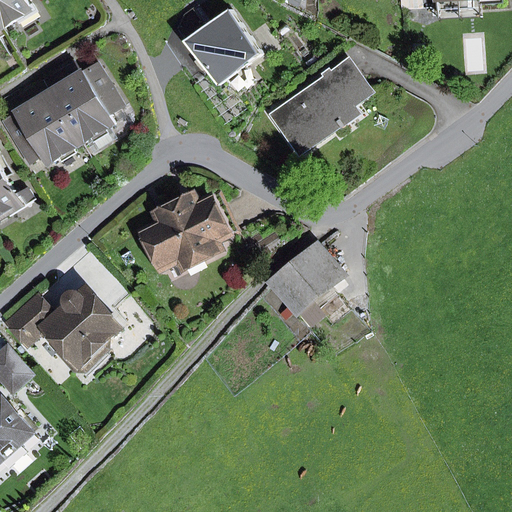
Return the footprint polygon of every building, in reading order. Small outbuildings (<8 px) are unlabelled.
[(0,0),(0,24),(3,30),(19,20),(21,13),(32,6),(28,0),(0,0)] [(22,24),(41,12),(36,4),(32,6),(21,13),(19,20),(22,24)] [(265,55),(234,10),(189,42),(221,86),(265,55)] [(356,104),(374,91),(353,61),(276,116),(302,153),(342,125),(344,129),(347,127),(339,116),(356,104)] [(79,77),(73,67),(47,82),(85,144),(117,124),(111,115),(126,106),(100,64),(84,74),(79,77)] [(79,77),(84,74),(77,64),(73,67),(79,77)] [(47,154),(53,164),(61,159),(77,149),(85,144),(47,82),(21,98),(28,109),(23,112),(7,122),(32,163),(47,154)] [(23,112),(28,109),(21,98),(17,101),(23,112)] [(339,116),(347,127),(364,115),(356,104),(339,116)] [(93,139),(96,143),(111,134),(109,130),(93,139)] [(61,159),(64,163),(79,153),(77,149),(61,159)] [(0,220),(11,214),(12,206),(22,200),(20,196),(0,163),(0,220)] [(31,190),(20,196),(22,200),(12,206),(11,214),(12,216),(38,201),(31,190)] [(223,250),(218,241),(231,234),(219,209),(225,205),(220,195),(200,205),(195,196),(159,214),(164,223),(146,232),(164,268),(182,259),(192,254),(206,259),(221,251),(223,250)] [(231,234),(238,231),(225,205),(219,209),(231,234)] [(299,314),(345,278),(318,245),(273,282),(299,314)] [(182,259),(188,270),(222,253),(221,251),(206,259),(192,254),(182,259)] [(86,368),(106,351),(107,343),(124,328),(91,291),(84,296),(79,293),(73,295),(70,301),(72,307),(59,318),(40,297),(10,323),(30,346),(50,328),(70,351),(70,358),(79,368),(86,368)] [(20,379),(25,385),(36,375),(10,347),(0,355),(0,376),(10,388),(20,379)] [(86,368),(79,368),(88,378),(112,357),(106,351),(86,368)] [(10,388),(15,394),(25,385),(20,379),(10,388)] [(0,465),(6,460),(24,444),(36,434),(7,401),(0,407),(0,465)] [(6,460),(13,469),(32,453),(24,444),(6,460)]
